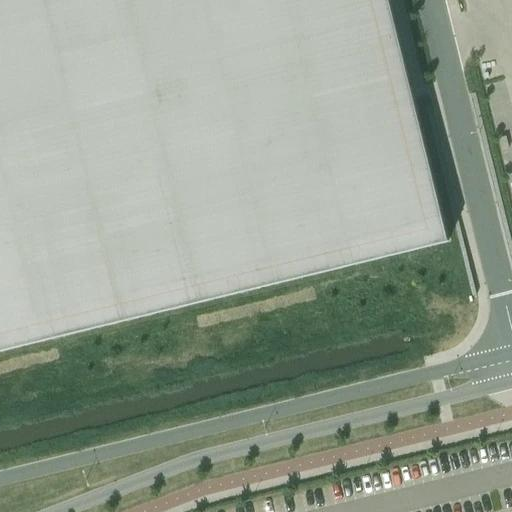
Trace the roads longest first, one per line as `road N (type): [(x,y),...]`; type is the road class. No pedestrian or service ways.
road 1 (unclassified): [(511,351),(0,476)]
road 2 (unclassified): [(54,511),(192,461),(511,379)]
road 3 (unclassified): [(511,333),(430,0)]
